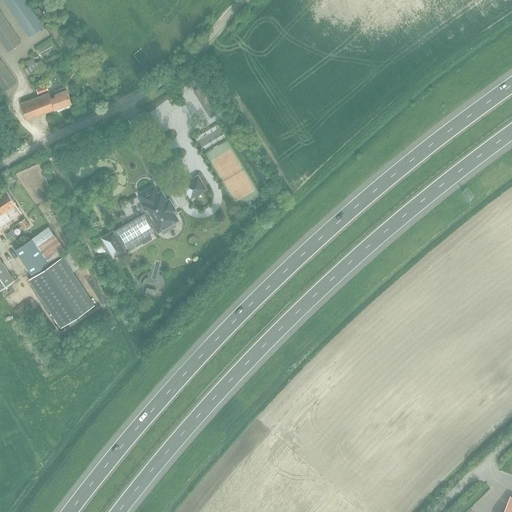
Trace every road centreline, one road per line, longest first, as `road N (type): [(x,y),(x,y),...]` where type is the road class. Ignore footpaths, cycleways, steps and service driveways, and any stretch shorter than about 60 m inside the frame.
road 1 (motorway): [(511,85),(318,240),(172,390),(72,511)]
road 2 (motorway): [(120,511),(283,327),(511,131)]
road 3 (unclassified): [(0,165),(151,86),(242,0)]
